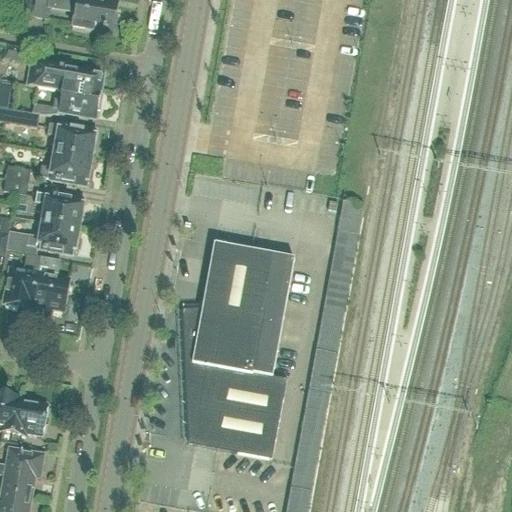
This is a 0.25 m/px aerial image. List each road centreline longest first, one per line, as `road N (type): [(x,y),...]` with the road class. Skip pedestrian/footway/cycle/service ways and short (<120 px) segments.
road 1 (secondary): [(197,0),(107,511)]
road 2 (residential): [(150,67),(98,367)]
road 3 (residential): [(150,67),(0,40)]
road 4 (residential): [(98,367),(72,511)]
